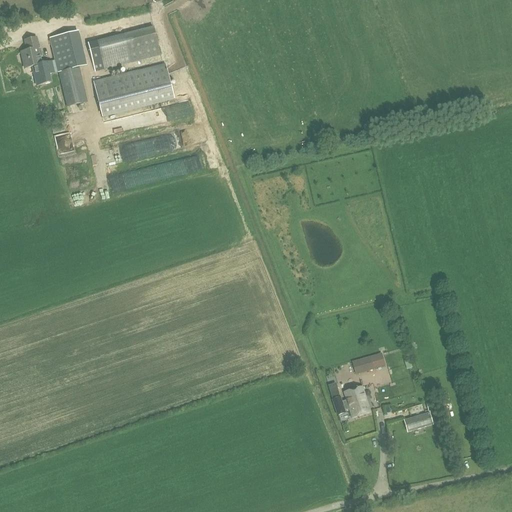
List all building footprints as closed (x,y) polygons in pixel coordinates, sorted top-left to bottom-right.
[(103,70),(161,56),(154,26),(96,41),(87,43),(94,72),(103,70)] [(50,39),(55,61),(58,72),(66,108),(87,103),(71,34),(50,39)] [(27,50),(38,48),(36,38),(25,40),(27,50)] [(53,73),(58,72),(55,61),(51,62),(42,64),(41,57),(42,57),(42,52),(41,48),(40,48),(38,48),(27,50),(21,52),(25,68),(32,67),(36,85),(51,82),(49,74),(53,73)] [(174,100),(165,64),(93,82),(102,118),(174,100)] [(198,104),(189,108),(192,115),(201,111),(198,104)] [(127,114),(108,117),(108,123),(127,120),(127,114)] [(50,121),(51,127),(60,125),(58,119),(50,121)] [(201,126),(117,144),(119,156),(204,138),(201,126)] [(76,149),(75,143),(74,144),(71,129),(58,132),(62,153),(76,149)] [(199,166),(198,156),(171,160),(172,169),(199,166)] [(351,362),(355,374),(385,366),(381,353),(351,362)] [(335,384),(328,386),(332,400),(340,398),(335,384)] [(370,412),(362,387),(343,393),(346,401),(341,403),(340,398),(332,400),(337,415),(345,412),(344,410),(348,409),(351,418),(370,412)] [(426,404),(428,411),(437,408),(435,401),(426,404)] [(404,421),(407,432),(432,425),(428,413),(404,421)]
